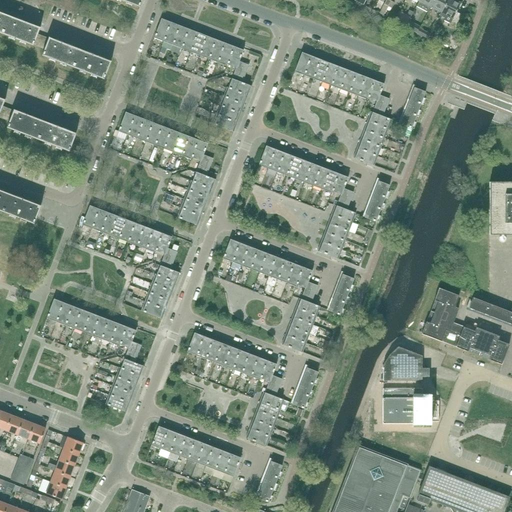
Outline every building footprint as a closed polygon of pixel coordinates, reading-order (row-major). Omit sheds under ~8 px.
[(433,0),(430,7),(441,13),(447,0),(433,0)] [(450,0),(447,0),(441,13),(439,16),(445,19),(446,16),(452,19),(450,24),(455,27),(461,15),(456,12),(461,3),(460,3),(460,4),(453,1),(453,0),(452,0),(452,1),(450,0)] [(0,33),(2,34),(9,16),(0,12),(0,33)] [(38,35),(40,28),(9,16),(2,34),(33,46),(33,45),(38,35)] [(165,21),(166,19),(162,17),(161,19),(154,38),(164,42),(172,23),(171,23),(165,21)] [(174,24),(175,22),(171,21),(171,23),(172,23),(164,42),(173,46),(181,26),(180,26),(174,24)] [(183,27),(184,26),(180,24),(180,26),(181,26),(173,46),(182,49),(189,30),(183,27)] [(192,31),(193,29),(189,28),(189,30),(182,49),(191,52),(199,33),(198,33),(192,31)] [(417,33),(428,38),(430,34),(419,28),(417,33)] [(201,34),(202,33),(198,31),(198,33),(199,33),(191,52),(200,56),(207,37),(207,36),(201,34)] [(43,37),(38,35),(33,45),(39,47),(43,37)] [(210,38),(211,36),(207,35),(207,36),(207,37),(200,56),(209,59),(216,40),(210,38)] [(45,50),(49,39),(43,37),(39,47),(45,50)] [(80,50),(49,38),(49,39),(45,50),(42,56),(73,68),(80,50)] [(219,41),(220,40),(216,38),(216,40),(209,59),(218,63),(225,44),(225,43),(219,41)] [(228,45),(229,43),(225,42),(225,43),(225,44),(218,63),(227,66),(228,65),(235,47),(234,47),(228,45)] [(237,48),(238,47),(234,45),(234,47),(235,47),(228,65),(237,68),(234,73),(244,77),(249,65),(239,62),(244,49),(243,50),(237,48)] [(292,60),(296,49),(290,46),(285,57),(292,60)] [(111,62),(93,55),(80,50),(73,68),(104,80),(111,62)] [(305,54),(306,53),(303,51),(302,53),(295,72),(304,76),(312,57),(311,56),(305,54)] [(315,58),(315,56),(312,55),(311,56),(312,57),(304,76),(314,79),(321,60),(320,60),(315,58)] [(324,61),(324,60),(321,58),(320,60),(321,60),(314,79),(322,83),(330,64),(329,63),(324,61)] [(333,65),(333,63),(330,62),(329,63),(330,64),(322,83),(332,86),(339,67),(338,67),(333,65)] [(342,68),(342,66),(339,65),(338,67),(339,67),(332,86),(341,90),(348,71),(347,70),(342,68)] [(351,72),(351,70),(348,69),(347,70),(348,71),(341,90),(350,93),(357,74),(356,74),(351,72)] [(360,75),(360,73),(357,72),(356,74),(357,74),(350,93),(359,96),(366,77),(365,77),(360,75)] [(242,83),(244,77),(234,73),(229,88),(246,95),(247,96),(249,92),(247,92),(249,86),(251,87),(251,86),(242,83)] [(369,79),(369,77),(366,76),(365,77),(366,77),(359,96),(368,100),(375,81),(374,81),(369,79)] [(375,107),(385,111),(389,99),(380,95),(385,83),(384,82),(383,84),(378,82),(378,80),(375,79),(374,81),(375,81),(368,100),(377,103),(375,107)] [(246,95),(229,88),(227,88),(223,97),(242,104),(244,105),(245,102),(244,101),(246,95)] [(426,92),(421,91),(414,88),(410,100),(421,104),(426,92)] [(242,104),(223,97),(220,106),(239,113),(240,114),(242,111),(240,110),(242,104)] [(416,116),(421,104),(410,100),(405,112),(416,116)] [(239,113),(220,106),(216,115),(235,122),(237,123),(238,120),(237,119),(239,113)] [(0,118),(4,119),(8,109),(3,107),(0,113),(0,118)] [(385,111),(375,107),(373,113),(371,112),(369,116),(371,117),(369,122),(388,129),(392,120),(383,117),(385,111)] [(10,122),(14,111),(8,109),(4,119),(10,122)] [(45,122),(14,110),(14,111),(10,122),(7,128),(38,140),(45,122)] [(129,114),(130,112),(126,111),(118,132),(128,135),(135,116),(129,114)] [(412,129),(416,116),(405,112),(400,124),(412,129)] [(138,117),(139,116),(135,114),(135,116),(128,135),(137,139),(144,120),(138,117)] [(235,122),(216,115),(213,124),(232,132),(234,132),(235,129),(233,128),(235,122)] [(147,121),(148,119),(144,118),(144,120),(137,139),(146,142),(153,123),(147,121)] [(156,124),(157,123),(153,121),(153,123),(146,142),(155,146),(163,127),(162,126),(156,124)] [(388,129),(369,122),(367,121),(366,125),(368,126),(366,131),(384,138),(388,129)] [(76,134),(58,127),(45,122),(38,140),(69,152),(76,134)] [(165,128),(166,126),(163,125),(162,126),(163,127),(155,146),(164,149),(172,130),(171,130),(165,128)] [(174,131),(175,130),(172,128),(171,130),(172,130),(164,149),(173,153),(181,134),(180,133),(174,131)] [(384,138),(366,131),(364,130),(362,134),(365,135),(362,140),(381,147),(384,138)] [(183,135),(184,133),(181,132),(180,133),(181,134),(173,153),(182,156),(190,137),(189,137),(183,135)] [(193,138),(193,136),(190,135),(189,137),(190,137),(182,156),(191,160),(192,158),(199,140),(198,140),(193,138)] [(202,142),(202,140),(199,139),(198,140),(199,140),(192,158),(201,161),(198,167),(209,171),(214,159),(203,155),(208,142),(207,144),(202,142)] [(381,147),(362,140),(360,139),(359,143),(361,144),(359,149),(378,156),(381,147)] [(270,148),(270,146),(267,145),(266,146),(259,165),(268,169),(276,150),(275,150),(270,148)] [(279,151),(279,149),(276,148),(275,150),(276,150),(268,169),(278,173),(285,154),(284,153),(279,151)] [(378,156),(359,149),(357,148),(355,152),(358,153),(355,159),(374,166),(378,156)] [(288,155),(288,153),(285,152),(284,153),(285,154),(278,173),(286,176),(294,157),(293,157),(288,155)] [(297,158),(297,156),(294,155),(293,157),(294,157),(286,176),(296,180),(303,160),(302,160),(297,158)] [(306,162),(306,160),(303,159),(302,160),(303,160),(296,180),(305,183),(312,164),(311,164),(306,162)] [(315,165),(315,163),(312,162),(311,164),(312,164),(305,183),(313,186),(321,167),(320,167),(315,165)] [(324,169),(324,167),(321,165),(320,167),(321,167),(313,186),(323,190),(330,171),(329,171),(324,169)] [(207,177),(209,171),(198,167),(193,182),(210,188),(210,189),(211,189),(213,186),(211,185),(213,180),(215,180),(207,177)] [(333,172),(334,170),(330,169),(329,171),(330,171),(323,190),(332,194),(339,174),(338,174),(333,172)] [(339,201),(349,205),(353,193),(344,189),(349,176),(348,176),(348,178),(342,176),(343,174),(339,172),(338,174),(339,174),(332,194),(341,197),(339,201)] [(210,188),(193,182),(191,181),(187,190),(206,197),(206,198),(208,198),(209,195),(208,194),(210,189),(210,188)] [(390,186),(378,181),(374,194),(385,197),(390,186)] [(511,235),(511,182),(489,182),(489,235),(511,235)] [(10,194),(0,190),(0,211),(3,212),(10,194)] [(206,198),(206,197),(187,190),(184,199),(203,206),(203,207),(205,207),(206,204),(204,203),(206,198)] [(41,206),(23,199),(10,194),(3,212),(34,224),(41,206)] [(380,210),(385,197),(374,194),(369,206),(380,210)] [(203,207),(203,206),(184,199),(181,208),(200,215),(199,216),(201,216),(202,213),(201,212),(203,207)] [(349,205),(339,201),(337,206),(335,206),(334,209),(335,210),(333,215),(352,222),(356,214),(347,210),(349,205)] [(93,207),(94,206),(90,204),(90,206),(82,225),(92,229),(99,210),(99,209),(93,207)] [(376,222),(380,210),(369,206),(364,218),(376,222)] [(102,211),(103,209),(100,208),(99,209),(99,210),(92,229),(101,232),(109,213),(108,213),(102,211)] [(199,216),(200,215),(181,208),(177,218),(198,225),(199,222),(197,221),(199,216)] [(111,214),(112,213),(109,211),(108,213),(109,213),(101,232),(110,236),(118,217),(117,216),(111,214)] [(120,218),(121,216),(118,215),(117,216),(118,217),(110,236),(119,239),(127,220),(126,220),(120,218)] [(352,222),(333,215),(331,215),(330,218),(332,219),(330,224),(349,232),(352,222)] [(130,221),(130,219),(127,218),(126,220),(127,220),(119,239),(128,242),(136,223),(135,223),(130,221)] [(139,225),(139,223),(136,222),(135,223),(136,223),(128,242),(137,246),(145,227),(144,227),(139,225)] [(349,232),(330,224),(328,224),(327,227),(329,228),(327,233),(345,241),(349,232)] [(148,228),(148,226),(145,225),(144,227),(145,227),(137,246),(146,249),(154,230),(153,230),(148,228)] [(157,231),(157,230),(154,229),(153,230),(154,230),(146,249),(156,253),(163,234),(162,234),(157,231)] [(171,237),(166,235),(166,233),(163,232),(162,234),(163,234),(156,253),(154,256),(158,258),(160,253),(165,255),(163,261),(173,264),(177,252),(167,248),(172,236),(172,235),(171,237)] [(345,241),(327,233),(324,233),(323,236),(325,237),(323,242),(342,250),(345,241)] [(234,241),(234,239),(231,238),(227,248),(223,259),(232,262),(240,243),(239,243),(234,241)] [(243,244),(244,243),(240,241),(239,243),(240,243),(232,262),(241,266),(249,247),(248,247),(243,244)] [(342,250),(323,242),(321,242),(320,245),(322,246),(320,252),(317,251),(338,259),(342,250)] [(252,248),(253,246),(249,245),(248,247),(249,247),(241,266),(251,269),(258,250),(257,250),(252,248)] [(261,251),(262,250),(258,248),(257,250),(258,250),(251,269),(260,273),(267,254),(261,251)] [(270,255),(271,253),(267,252),(267,254),(260,273),(269,276),(276,257),(270,255)] [(279,258),(280,257),(276,255),(276,257),(269,276),(278,280),(285,261),(279,258)] [(288,262),(289,260),(285,259),(285,261),(278,280),(287,283),(294,264),(288,262)] [(170,270),(173,264),(163,261),(157,276),(175,282),(176,283),(177,279),(176,279),(178,273),(179,274),(179,273),(170,270)] [(297,265),(298,264),(294,262),(294,264),(287,283),(296,287),(303,268),(297,265)] [(303,266),(303,268),(296,287),(305,290),(303,295),(313,299),(318,286),(308,282),(313,269),(312,269),(312,271),(306,269),(307,267),(303,266)] [(175,282),(157,276),(155,275),(152,284),(171,291),(172,292),(174,288),(172,288),(175,282)] [(354,279),(350,277),(342,275),(338,287),(349,292),(354,279)] [(169,297),(171,291),(152,284),(148,293),(168,300),(169,301),(170,297),(169,297)] [(213,301),(217,289),(205,285),(201,297),(213,301)] [(345,303),(349,292),(338,287),(333,299),(345,303)] [(474,332),(453,323),(458,309),(454,307),(459,296),(439,288),(434,300),(438,302),(430,324),(426,322),(421,334),(441,342),(442,341),(456,347),(468,352),(469,348),(491,356),(489,360),(501,365),(509,345),(498,340),(499,336),(476,328),(474,332)] [(165,306),(168,300),(148,293),(145,302),(164,309),(165,310),(167,306),(165,306)] [(311,304),(313,299),(303,295),(301,300),(299,299),(298,303),(300,303),(298,309),(316,316),(320,307),(311,304)] [(58,301),(58,299),(55,298),(47,318),(56,322),(64,303),(63,303),(58,301)] [(511,312),(473,298),(469,308),(511,324),(511,312)] [(340,315),(345,303),(333,299),(328,311),(340,315)] [(67,304),(67,302),(64,301),(63,303),(64,303),(56,322),(65,326),(73,307),(72,306),(67,304)] [(162,315),(164,309),(145,302),(141,311),(162,319),(163,315),(162,315)] [(76,308),(76,306),(73,305),(72,306),(73,307),(65,326),(74,329),(82,310),(81,310),(76,308)] [(85,311),(85,309),(82,308),(81,310),(82,310),(74,329),(83,332),(91,313),(90,313),(85,311)] [(298,309),(296,308),(294,312),(296,312),(294,318),(313,325),(316,316),(298,309)] [(94,315),(94,313),(91,312),(90,313),(91,313),(83,332),(92,336),(100,317),(99,317),(94,315)] [(103,318),(103,316),(100,315),(99,317),(100,317),(92,336),(102,339),(109,320),(108,320),(103,318)] [(313,325),(294,318),(292,317),(291,321),(293,321),(291,327),(309,334),(313,325)] [(112,321),(112,320),(109,318),(108,320),(109,320),(102,339),(111,343),(118,324),(117,324),(112,321)] [(121,325),(121,323),(118,322),(117,324),(118,324),(111,343),(120,346),(120,345),(127,327),(126,327),(121,325)] [(130,328),(130,327),(127,325),(126,327),(127,327),(120,345),(129,348),(127,354),(137,358),(141,346),(132,342),(137,329),(136,329),(136,331),(130,328)] [(291,327),(289,326),(287,330),(289,330),(287,336),(306,343),(309,334),(291,327)] [(198,334),(199,333),(195,331),(194,333),(187,352),(197,356),(204,337),(198,334)] [(207,338),(208,336),(204,335),(204,337),(197,356),(206,359),(213,340),(207,338)] [(287,336),(285,335),(284,339),(286,340),(284,345),(282,344),(281,345),(302,353),(306,343),(287,336)] [(216,341),(217,340),(213,338),(213,340),(206,359),(215,363),(222,344),(222,343),(216,341)] [(225,345),(226,343),(222,342),(222,343),(222,344),(215,363),(224,366),(231,347),(225,345)] [(234,348),(235,347),(231,345),(231,347),(224,366),(233,370),(240,351),(240,350),(234,348)] [(389,356),(383,365),(383,374),(384,374),(390,374),(390,381),(422,381),(422,377),(429,377),(429,368),(422,368),(422,356),(398,347),(390,354),(389,356)] [(243,352),(244,350),(240,349),(240,350),(240,351),(233,370),(242,373),(249,354),(243,352)] [(252,355),(253,354),(249,352),(249,354),(242,373),(251,377),(258,358),(258,357),(252,355)] [(137,358),(127,354),(121,369),(139,376),(140,376),(141,373),(140,372),(142,366),(143,367),(144,367),(135,363),(137,358)] [(261,359),(262,357),(258,356),(258,357),(258,358),(251,377),(260,380),(267,361),(261,359)] [(270,362),(271,360),(268,359),(267,361),(260,380),(269,384),(267,388),(277,392),(282,379),(272,376),(277,363),(276,364),(270,362)] [(283,374),(287,365),(282,363),(279,372),(283,374)] [(139,376),(121,369),(119,368),(116,377),(135,384),(135,385),(136,385),(138,382),(136,381),(139,376)] [(318,372),(314,371),(307,368),(303,381),(313,385),(318,372)] [(135,385),(135,384),(116,377),(112,386),(132,394),(133,394),(134,391),(133,390),(135,385)] [(309,397),(313,385),(303,381),(298,393),(309,397)] [(129,399),(132,394),(112,386),(109,395),(128,403),(130,403),(131,400),(129,399)] [(275,397),(277,392),(267,388),(265,393),(263,392),(262,396),(264,397),(262,402),(262,403),(281,410),(285,401),(275,397)] [(419,394),(422,394),(422,389),(383,389),(383,399),(383,424),(422,424),(422,418),(427,418),(427,414),(425,414),(425,409),(427,409),(427,404),(422,404),(422,399),(419,399),(419,394)] [(304,409),(309,397),(298,393),(293,405),(304,409)] [(126,408),(128,403),(109,395),(105,404),(124,412),(126,412),(127,409),(126,408)] [(277,419),(281,410),(262,403),(262,402),(260,401),(258,405),(260,406),(258,411),(258,412),(277,419)] [(258,412),(258,411),(256,410),(255,414),(257,415),(255,420),(255,421),(274,428),(277,419),(258,412)] [(0,428),(6,431),(12,416),(1,411),(0,412),(0,428)] [(17,435),(23,420),(12,416),(6,431),(17,435)] [(255,421),(255,420),(253,419),(251,423),(253,424),(251,429),(251,430),(270,437),(274,428),(255,421)] [(28,440),(34,424),(23,420),(17,435),(28,440)] [(39,444),(45,429),(34,424),(28,440),(39,444)] [(162,428),(163,426),(159,425),(158,426),(151,445),(161,449),(168,430),(162,428)] [(167,459),(170,453),(177,433),(171,431),(172,430),(168,428),(168,430),(161,449),(158,455),(167,459)] [(251,430),(251,429),(249,429),(248,432),(250,433),(248,438),(246,438),(267,447),(270,437),(251,430)] [(180,435),(181,433),(177,432),(177,433),(170,453),(179,456),(186,437),(180,435)] [(189,438),(190,437),(186,435),(186,437),(179,456),(188,460),(195,440),(189,438)] [(79,455),(83,443),(68,437),(63,449),(79,455)] [(198,442),(199,440),(195,439),(195,440),(188,460),(197,463),(204,444),(198,442)] [(365,450),(359,447),(361,441),(360,441),(358,445),(332,511),(405,511),(421,470),(406,465),(406,466),(400,463),(400,462),(366,449),(365,450)] [(207,445),(208,443),(205,442),(204,444),(197,463),(206,466),(213,447),(207,445)] [(216,449),(217,447),(214,446),(213,447),(206,466),(215,470),(222,451),(216,449)] [(74,465),(79,455),(63,449),(59,460),(74,465)] [(225,452),(226,450),(223,449),(222,451),(215,470),(224,474),(232,454),(231,454),(225,452)] [(234,455),(235,454),(232,453),(231,454),(232,454),(224,474),(233,477),(241,456),(240,458),(234,455)] [(34,459),(22,455),(20,454),(19,459),(32,464),(34,459)] [(30,469),(32,464),(19,459),(17,464),(30,469)] [(70,477),(74,465),(59,460),(55,471),(70,477)] [(282,466),(278,464),(271,461),(266,474),(277,478),(282,466)] [(28,474),(30,469),(17,464),(15,469),(28,474)] [(437,471),(435,470),(429,468),(420,492),(417,501),(428,505),(430,499),(446,505),(450,508),(453,511),(452,511),(500,511),(505,499),(458,481),(459,479),(444,473),(443,475),(436,472),(437,471)] [(26,480),(28,474),(15,469),(13,474),(26,480)] [(66,488),(70,477),(55,471),(51,482),(66,488)] [(24,485),(26,480),(13,474),(11,480),(24,485)] [(273,490),(277,478),(266,474),(261,486),(273,490)] [(66,489),(66,488),(51,482),(46,494),(61,500),(64,493),(66,494),(67,490),(66,489)] [(268,502),(273,490),(261,486),(257,498),(268,502)] [(147,503),(149,497),(132,490),(127,503),(144,510),(144,509),(146,503),(147,503)] [(143,511),(144,510),(127,503),(123,511),(143,511)]
